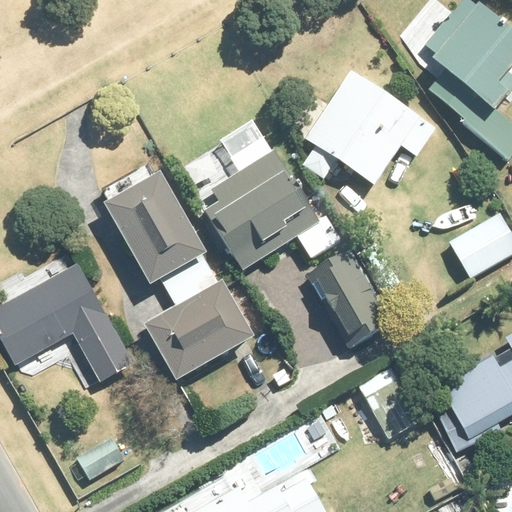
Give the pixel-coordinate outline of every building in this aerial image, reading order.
[(469,0),(462,0),(425,46),(434,53),(431,55),(446,68),(428,90),(462,117),(463,125),(507,162),(511,156),(511,123),(495,109),(511,87),(511,73),(505,68),(511,59),(511,27),(478,0),(476,0),(474,4),(469,0)] [(315,147),(301,167),(322,181),(336,161),(372,186),(398,148),(413,158),(433,129),(349,72),(304,139),(315,147)] [(204,212),(242,272),(297,238),(311,260),(341,242),(324,215),(318,218),(291,176),(288,177),(263,139),(230,160),(239,174),(212,191),(219,202),(204,212)] [(102,205),(148,287),(204,254),(159,173),(102,205)] [(511,236),(499,214),(450,241),(471,278),(511,254),(511,236)] [(305,271),(349,345),(391,320),(347,246),(305,271)] [(375,248),(359,258),(384,298),(403,286),(385,257),(383,259),(375,248)] [(77,266),(0,308),(0,342),(14,368),(72,335),(99,384),(133,365),(77,266)] [(253,339),(221,284),(142,328),(174,384),(253,339)] [(253,293),(262,311),(271,306),(262,288),(253,293)] [(511,361),(501,367),(494,355),(438,385),(448,403),(449,406),(437,413),(436,413),(457,453),(485,439),(501,431),(499,428),(498,425),(511,417),(511,361)] [(271,372),(277,383),(289,377),(283,366),(271,372)] [(403,397),(409,393),(394,369),(359,390),(389,441),(419,422),(403,397)] [(110,439),(77,459),(89,480),(123,460),(110,439)] [(196,511),(329,511),(307,471),(250,503),(241,488),(196,511)] [(450,478),(429,490),(435,501),(456,489),(450,478)]
